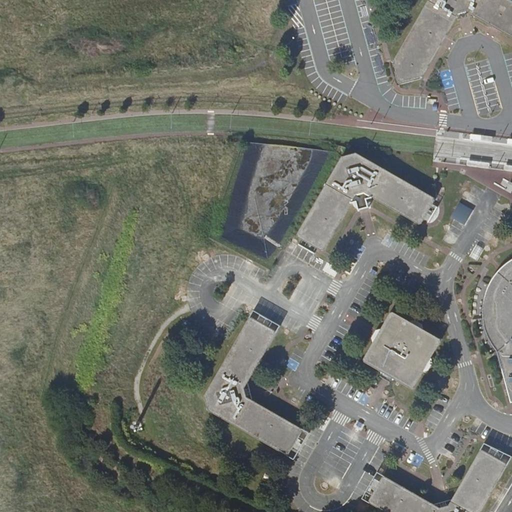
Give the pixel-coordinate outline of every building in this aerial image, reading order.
[(429,0),(393,63),(399,83),(401,85),(421,79),(459,14),(463,13),(467,12),(511,37),(511,0),(429,0)] [(493,138),(471,135),(470,141),(492,143),(493,138)] [(297,235),(298,237),(321,251),(324,250),(349,207),(356,195),(361,194),(364,193),(372,197),(374,198),(419,224),(422,224),(435,200),(434,198),(357,153),(342,157),(297,235)] [(489,338),(491,342),(493,346),(496,350),(497,352),(511,403),(511,402),(511,259),(510,261),(507,263),(504,266),(500,269),(498,272),(495,276),(493,279),(490,283),(488,287),(487,291),(485,295),(484,299),(484,302),(483,306),(483,311),(483,316),(484,320),(485,325),(486,329),(487,334),(489,338)] [(393,312),(391,313),(381,330),(378,334),(373,343),(364,359),(365,362),(380,371),(388,376),(400,383),(411,389),(414,388),(424,371),(431,359),(441,342),(440,339),(393,312)] [(275,331),(252,318),(249,318),(238,338),(205,396),(209,411),(286,455),(289,455),(302,431),(302,429),(248,398),(247,397),(246,393),(245,388),(276,334),(275,331)] [(369,501),(370,503),(385,511),(480,511),(507,466),(506,463),(483,450),(480,451),(449,506),(444,507),(440,508),(385,477),(383,477),(369,501)]
